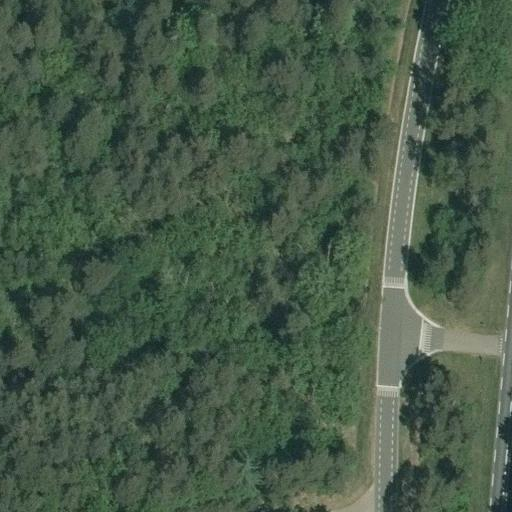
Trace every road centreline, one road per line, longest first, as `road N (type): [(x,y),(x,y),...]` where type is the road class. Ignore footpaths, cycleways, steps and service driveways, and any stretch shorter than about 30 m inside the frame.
road 1 (tertiary): [(389,332),(437,0)]
road 2 (tertiary): [(385,511),(389,332)]
road 3 (unclassified): [(389,332),(511,348)]
